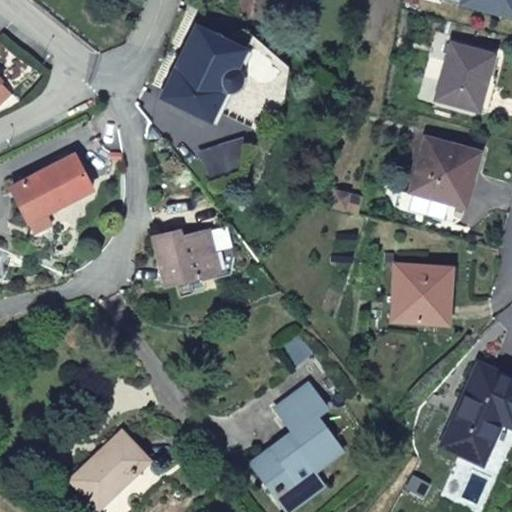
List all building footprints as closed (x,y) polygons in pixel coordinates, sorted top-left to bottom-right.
[(461,0),(462,1),(505,12),(507,0),(461,0)] [(251,47),(203,24),(169,96),(217,118),(231,89),(235,90),(241,89),(244,87),(247,84),(248,82),(249,76),(247,71),(245,68),(241,66),(251,47)] [(493,55),(450,42),(435,97),(479,109),(493,55)] [(479,152),(425,137),(410,191),(452,202),(462,167),(474,170),(479,152)] [(241,140),(200,156),(211,177),(236,167),(241,140)] [(91,187),(73,154),(10,187),(25,216),(42,207),(44,212),(91,187)] [(181,228),(156,235),(168,284),(222,270),(212,230),(184,237),(181,228)] [(451,267),(396,264),(392,319),(436,322),(438,285),(450,285),(451,267)] [(293,365),(314,350),(297,327),(277,342),(293,365)] [(511,416),(511,381),(479,366),(444,444),(480,460),(500,417),(510,421),(511,416)] [(293,432),(288,436),(291,440),(277,451),(274,446),(254,461),(276,491),(280,488),(289,500),(319,477),(314,470),(342,449),(316,415),(327,407),(309,383),(276,408),(293,432)] [(125,433),(75,480),(101,508),(124,487),(122,484),(149,459),(125,433)]
